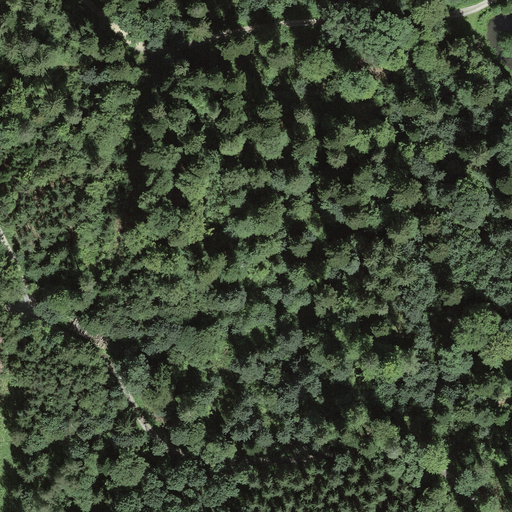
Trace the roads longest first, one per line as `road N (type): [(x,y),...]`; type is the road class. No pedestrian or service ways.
road 1 (track): [(23,304),(110,361),(149,431),(181,453),(251,460),(403,450),(456,480),(482,511)]
road 2 (track): [(489,0),(453,16),(286,21),(172,50),(132,39),(85,0)]
